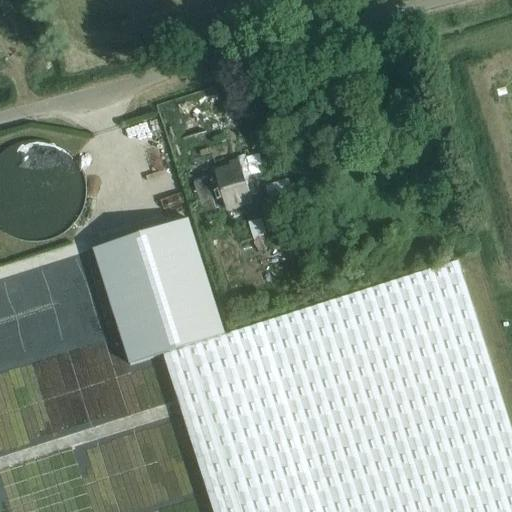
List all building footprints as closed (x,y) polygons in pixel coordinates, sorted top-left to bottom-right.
[(177,108),(186,136),(208,129),(198,101),(177,108)] [(216,171),(227,210),(253,202),(239,164),(216,171)] [(206,177),(192,182),(204,219),(218,214),(206,177)] [(275,215),(249,222),(256,245),(265,243),(263,237),(279,232),(275,215)] [(188,219),(93,249),(131,364),(140,361),(163,354),(225,335),(188,219)] [(213,511),(511,511),(511,425),(464,274),(459,260),(225,335),(163,354),(213,511)]
